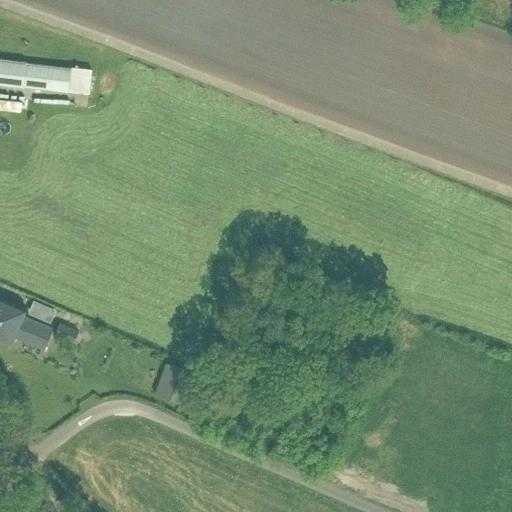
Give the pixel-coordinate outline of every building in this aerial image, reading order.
[(30,62),(0,58),(0,86),(27,89),(27,87),(69,93),(72,68),(30,63),(30,62)] [(72,68),(70,92),(91,94),(94,71),(72,68)] [(0,109),(21,111),(22,101),(0,99),(0,109)] [(0,337),(13,343),(15,337),(45,349),(53,329),(24,317),(27,310),(0,298),(0,337)] [(80,330),(60,323),(56,335),(75,342),(80,330)] [(44,374),(47,362),(31,358),(28,370),(44,374)] [(58,381),(46,389),(53,399),(65,391),(58,381)]
